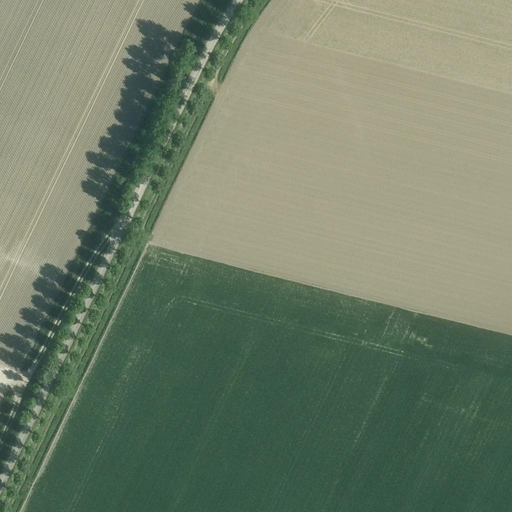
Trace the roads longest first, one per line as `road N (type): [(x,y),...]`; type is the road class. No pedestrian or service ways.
road 1 (unclassified): [(0,480),(119,226)]
road 2 (unclassified): [(119,226),(236,0)]
road 3 (unclassified): [(0,441),(21,385),(100,243),(119,226)]
